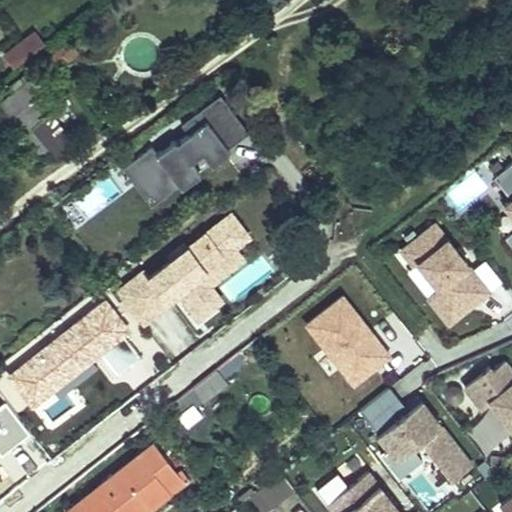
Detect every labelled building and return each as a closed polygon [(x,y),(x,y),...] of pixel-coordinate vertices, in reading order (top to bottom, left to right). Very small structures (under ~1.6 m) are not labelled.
[(44,42),(35,31),(4,54),(13,65),(44,42)] [(37,94),(27,81),(0,102),(0,105),(8,117),(37,94)] [(248,129),(220,90),(181,120),(188,129),(176,139),(174,137),(157,150),(151,142),(129,160),(141,176),(147,172),(157,186),(173,174),(179,181),(197,167),(190,158),(202,149),(209,158),(248,129)] [(190,158),(197,167),(209,158),(202,149),(190,158)] [(141,176),(129,160),(122,164),(151,203),(179,181),(173,174),(157,186),(147,172),(141,176)] [(511,161),(494,176),(511,198),(506,203),(511,210),(511,231),(506,236),(511,244),(511,161)] [(234,246),(239,242),(232,234),(243,226),(231,212),(188,246),(185,241),(170,253),(173,258),(151,275),(150,276),(152,278),(167,299),(179,289),(200,315),(216,302),(196,276),(234,246)] [(473,269),(435,222),(401,249),(414,264),(418,261),(439,286),(428,295),(442,314),(467,294),(474,303),(490,290),(473,269)] [(239,242),(249,234),(243,226),(232,234),(239,242)] [(209,282),(243,256),(234,246),(196,276),(216,302),(221,298),(209,282)] [(501,281),(484,260),(473,269),(490,290),(501,281)] [(125,300),(152,278),(150,276),(151,275),(147,270),(119,292),(125,300)] [(321,354),(351,389),(394,352),(341,291),(303,324),(326,350),(321,354)] [(442,314),(449,322),(474,303),(467,294),(442,314)] [(106,298),(11,373),(35,402),(101,351),(119,374),(142,355),(121,329),(127,324),(106,298)] [(511,367),(506,359),(493,369),(490,366),(466,385),(482,406),(491,398),(511,425),(511,367)] [(215,391),(238,374),(227,361),(205,378),(215,391)] [(205,378),(182,396),(193,409),(215,391),(205,378)] [(406,404),(390,385),(360,409),(389,445),(399,458),(413,446),(421,440),(452,479),(472,463),(421,399),(409,408),(406,404)] [(258,391),(248,407),(263,416),(273,400),(258,391)] [(409,408),(421,399),(418,395),(406,404),(409,408)] [(193,409),(182,396),(159,415),(169,428),(193,409)] [(0,454),(30,432),(5,401),(0,405),(0,454)] [(149,508),(170,491),(151,465),(164,455),(155,443),(66,511),(136,511),(147,504),(149,508)] [(399,458),(389,445),(381,452),(400,477),(423,459),(413,446),(399,458)] [(164,455),(151,465),(170,491),(183,481),(164,455)] [(263,511),(265,511),(305,481),(289,461),(248,493),(263,511)] [(414,511),(402,511),(369,470),(328,502),(335,511),(421,511),(419,509),(414,511)] [(511,511),(511,493),(500,503),(508,511),(511,511)]
